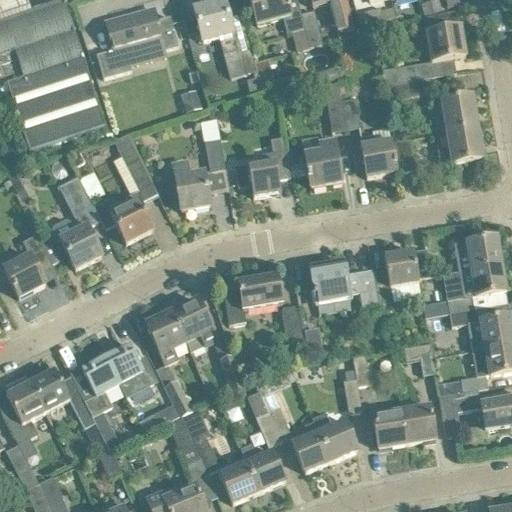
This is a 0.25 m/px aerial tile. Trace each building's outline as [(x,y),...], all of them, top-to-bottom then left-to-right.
[(25,0),(0,0),(0,15),(27,7),(25,0)] [(249,0),(253,17),(257,29),(287,21),(292,37),(293,36),(298,54),(311,50),(303,17),(302,17),(296,0),(285,0),(249,0)] [(351,0),(346,1),(346,0),(309,0),(312,10),(330,6),(337,36),(339,44),(361,39),(359,29),(351,0)] [(457,0),(444,0),(447,11),(460,8),(457,0)] [(420,7),(424,22),(442,17),(438,3),(420,7)] [(224,4),(194,12),(196,23),(197,24),(202,45),(220,40),(225,57),(228,56),(231,67),(228,68),(231,82),(234,81),(243,78),(256,75),(246,35),(241,16),(228,19),(228,16),(224,4)] [(85,65),(65,6),(0,27),(0,100),(10,97),(29,156),(106,131),(84,65),(85,65)] [(402,18),(396,19),(384,23),(380,11),(365,15),(368,27),(359,29),(361,39),(404,26),(402,18)] [(156,24),(153,13),(106,26),(114,54),(97,58),(104,83),(132,75),(129,64),(136,62),(134,52),(162,45),(164,54),(178,50),(170,20),(156,24)] [(313,15),(303,17),(311,50),(322,48),(313,15)] [(416,69),(382,74),(384,79),(385,88),(416,83),(456,77),(454,63),(465,61),(460,31),(450,33),(447,16),(442,17),(436,19),(426,21),(424,22),(418,23),(421,39),(427,37),(432,67),(416,69)] [(418,98),(416,83),(385,88),(387,103),(418,98)] [(346,133),(341,105),(338,86),(324,88),(323,89),(331,136),(346,133)] [(472,100),(452,103),(441,105),(446,136),(477,131),(472,100)] [(354,102),(341,105),(346,133),(359,131),(354,102)] [(483,162),(477,131),(446,136),(449,152),(437,153),(440,169),(483,162)] [(396,177),(393,157),(388,132),(372,135),(373,140),(359,142),(367,182),(396,177)] [(157,198),(148,180),(127,139),(114,146),(122,161),(113,165),(131,200),(128,202),(126,209),(125,210),(109,205),(95,212),(94,212),(100,224),(105,233),(116,228),(126,248),(152,234),(139,207),(157,198)] [(318,140),(301,143),(303,150),(304,158),(306,166),(308,178),(306,178),(307,183),(309,183),(310,192),(342,187),(339,167),(335,144),(319,147),(318,140)] [(290,181),(287,162),(283,141),(270,143),(274,164),(234,171),(238,193),(251,190),(253,202),(281,197),(278,183),(290,181)] [(415,174),(412,154),(410,143),(395,145),(400,176),(415,174)] [(219,144),(205,146),(210,176),(189,179),(186,166),(173,168),(180,215),(210,210),(208,198),(229,195),(226,175),(219,144)] [(87,231),(100,224),(94,212),(78,181),(58,191),(76,227),(72,229),(70,225),(66,224),(53,230),(52,234),(53,238),(57,246),(60,244),(75,274),(102,260),(87,231)] [(52,269),(52,268),(40,246),(37,239),(24,246),(31,259),(3,273),(19,303),(45,289),(39,276),(52,269)] [(454,248),(456,261),(459,276),(501,268),(496,241),(454,248)] [(60,264),(51,247),(48,242),(40,246),(52,268),(60,264)] [(426,253),(413,255),(417,283),(431,280),(426,253)] [(417,283),(413,255),(384,260),(387,274),(372,277),(377,308),(378,308),(379,316),(387,315),(389,316),(390,317),(393,316),(395,314),(396,311),(394,309),(392,308),(391,306),(392,305),(390,292),(418,287),(417,283)] [(377,308),(372,277),(372,274),(346,278),(344,267),(309,273),(315,308),(360,300),(362,312),(377,309),(377,308)] [(463,302),(447,305),(448,311),(449,318),(492,311),(490,299),(506,296),(501,268),(459,276),(463,302)] [(282,308),(277,278),(237,285),(240,299),(224,302),(229,329),(245,326),(243,315),(282,308)] [(197,304),(171,316),(186,346),(190,357),(216,344),(197,304)] [(282,311),(288,345),(304,343),(298,308),(282,311)] [(511,348),(511,332),(510,319),(494,322),(492,311),(449,318),(452,331),(468,328),(473,355),(511,348)] [(186,346),(171,316),(146,328),(165,368),(175,363),(171,353),(186,346)] [(490,380),(499,378),(511,375),(511,348),(473,355),(477,381),(460,384),(462,397),(466,397),(478,395),(487,393),(485,379),(490,379),(490,380)] [(130,349),(106,362),(119,389),(126,402),(156,386),(143,361),(137,364),(130,349)] [(429,349),(417,351),(405,353),(391,356),(392,363),(406,360),(407,367),(419,365),(422,380),(434,378),(429,349)] [(243,392),(232,359),(219,363),(231,398),(243,392)] [(352,361),(356,384),(357,391),(368,389),(363,360),(352,361)] [(106,362),(82,374),(95,400),(84,406),(92,421),(102,416),(112,411),(104,396),(119,389),(106,362)] [(256,387),(259,395),(261,400),(296,385),(291,372),(256,387)] [(54,374),(30,386),(46,417),(69,405),(84,433),(85,432),(95,427),(92,421),(84,406),(71,380),(60,386),(54,374)] [(177,384),(176,384),(163,390),(180,422),(193,415),(177,384)] [(361,416),(357,391),(356,384),(343,386),(348,418),(361,416)] [(46,417),(30,386),(6,399),(12,411),(1,416),(18,449),(25,463),(38,457),(31,443),(39,438),(32,425),(46,417)] [(280,448),(266,417),(268,416),(259,395),(246,401),(268,453),(280,448)] [(462,397),(438,400),(440,413),(442,422),(445,442),(461,439),(458,419),(458,418),(481,414),(480,407),(478,395),(466,397),(462,397)] [(511,401),(480,407),(481,414),(485,435),(511,430),(511,401)] [(435,443),(432,424),(430,410),(401,415),(406,448),(435,443)] [(279,412),(268,416),(266,417),(280,448),(292,443),(279,412)] [(406,448),(401,415),(372,420),(378,453),(406,448)] [(102,416),(92,421),(95,427),(109,456),(112,454),(120,451),(102,416)] [(357,455),(350,437),(344,424),(331,430),(326,416),(312,422),(331,466),(357,455)] [(307,440),(292,446),(297,459),(305,477),(331,466),(312,422),(302,427),(307,440)] [(95,427),(85,432),(91,443),(92,443),(101,459),(109,456),(95,427)] [(206,443),(204,444),(193,448),(215,498),(216,502),(217,501),(207,478),(218,473),(206,443)] [(149,502),(146,503),(149,511),(204,511),(201,504),(215,498),(193,448),(179,455),(185,471),(194,490),(163,503),(161,497),(149,502)] [(285,486),(277,467),(272,455),(259,460),(258,457),(251,448),(241,453),(246,466),(245,466),(258,497),(285,486)] [(38,488),(25,463),(18,449),(6,456),(26,495),(38,488)] [(101,459),(98,461),(108,484),(122,478),(112,454),(109,456),(101,459)] [(258,497),(245,466),(219,477),(232,508),(258,497)] [(66,511),(54,482),(41,487),(51,511),(66,511)] [(51,511),(41,487),(38,488),(26,495),(33,511),(51,511)] [(122,511),(119,503),(96,511),(122,511)]
